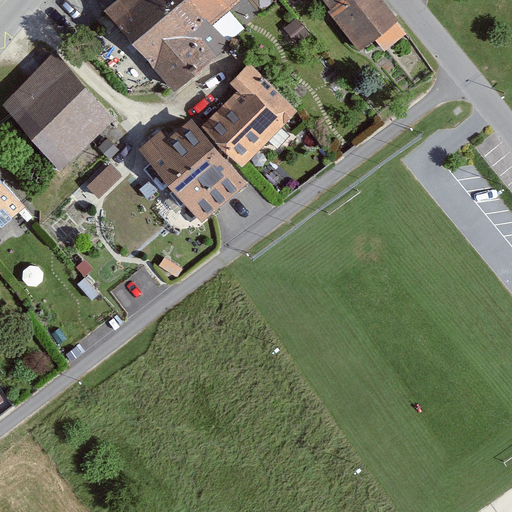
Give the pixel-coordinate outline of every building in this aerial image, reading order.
[(120,0),(109,10),(161,71),(179,93),(237,42),(198,0),(120,0)] [(198,0),(237,42),(258,22),(254,5),(259,0),(198,0)] [(389,53),(412,34),(402,22),(405,19),(389,0),(326,0),(366,50),(378,40),(389,53)] [(62,170),(120,122),(61,50),(2,98),(62,170)] [(244,91),(284,132),(304,113),(256,63),(236,82),(244,91)] [(209,124),(249,165),(284,132),(244,91),(209,124)] [(207,227),(259,183),(193,107),(141,151),(207,227)] [(100,191),(123,171),(113,160),(90,180),(100,191)] [(17,207),(27,200),(0,170),(0,228),(19,215),(17,207)]
